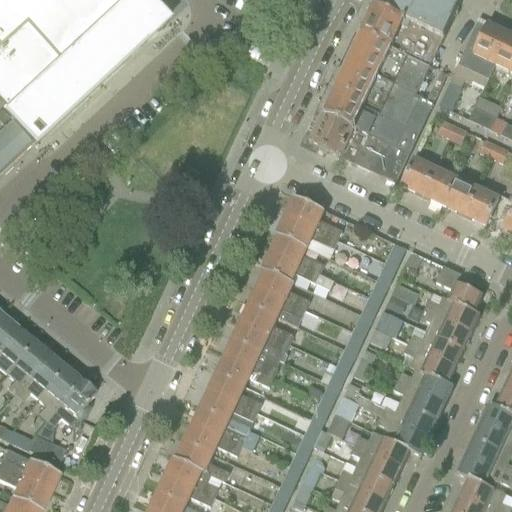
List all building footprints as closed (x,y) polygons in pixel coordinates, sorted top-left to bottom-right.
[(0,0),(0,179),(14,166),(145,45),(144,44),(153,37),(156,34),(167,23),(157,12),(156,11),(146,0),(145,0),(0,0)] [(378,0),(374,10),(442,42),(459,5),(448,0),(378,0)] [(374,10),(360,39),(428,71),(442,42),(374,10)] [(477,27),(457,68),(488,82),(494,69),(509,38),(508,38),(507,41),(498,37),(499,33),(487,27),(485,31),(477,27)] [(494,69),(511,78),(511,39),(509,38),(494,69)] [(347,68),(432,108),(446,80),(428,71),(360,39),(347,68)] [(419,136),(432,108),(347,68),(335,93),(393,120),(391,123),(419,136)] [(449,87),(438,110),(450,116),(461,93),(449,87)] [(409,158),(419,136),(391,123),(393,120),(335,93),(323,118),(409,158)] [(468,123),(468,124),(490,134),(495,123),(486,119),(473,113),(469,122),(468,123)] [(404,169),(409,158),(323,118),(309,147),(395,188),(404,169)] [(443,126),(437,137),(449,143),(454,131),(443,126)] [(500,139),(511,145),(511,144),(511,143),(511,142),(511,130),(505,128),(500,137),(500,139)] [(454,131),(449,143),(461,148),(466,137),(454,131)] [(485,145),(479,157),(491,162),(496,151),(485,145)] [(496,151),(491,162),(502,167),(507,156),(496,151)] [(401,190),(422,200),(435,172),(414,162),(401,190)] [(422,200),(443,210),(456,182),(435,172),(422,200)] [(443,210),(464,219),(477,191),(456,182),(443,210)] [(485,229),(494,210),(498,201),(477,191),(464,219),(485,229)] [(293,202),(284,221),(336,245),(340,236),(318,225),(322,215),(293,202)] [(511,213),(503,233),(511,237),(511,213)] [(284,221),(276,239),(278,240),(307,253),(328,263),(332,254),(333,251),(336,245),(284,221)] [(278,240),(269,257),(318,280),(323,270),(303,261),(307,253),(278,240)] [(393,249),(384,268),(396,273),(405,255),(393,249)] [(261,275),(264,275),(291,288),(295,279),(329,295),(333,287),(318,280),(269,257),(261,275)] [(410,257),(403,271),(414,276),(421,262),(410,257)] [(384,268),(378,282),(389,287),(396,273),(384,268)] [(442,271),(435,286),(451,294),(447,303),(474,316),(482,299),(456,287),(459,280),(442,271)] [(264,275),(255,293),(303,315),(308,306),(287,296),(291,288),(264,275)] [(396,287),(391,298),(403,304),(412,309),(417,298),(396,287)] [(374,289),(368,303),(379,309),(386,295),(374,289)] [(255,293),(247,310),(275,323),(275,322),(296,331),(310,338),(317,322),(303,315),(255,293)] [(391,298),(385,311),(397,317),(403,304),(391,298)] [(428,306),(424,314),(471,336),(479,319),(474,316),(447,303),(442,301),(437,311),(428,306)] [(368,303),(361,317),(373,322),(379,309),(368,303)] [(247,310),(239,327),(287,350),(292,340),(271,330),(275,323),(247,310)] [(430,327),(426,336),(463,353),(471,336),(424,314),(420,323),(430,327)] [(381,320),(374,333),(390,340),(397,323),(382,316),(381,320)] [(2,321),(0,323),(0,354),(18,334),(2,321)] [(358,324),(351,338),(363,343),(369,329),(358,324)] [(239,327),(231,344),(276,365),(280,357),(283,358),(287,350),(239,327)] [(374,333),(368,346),(383,353),(384,353),(390,340),(374,333)] [(18,334),(0,354),(0,372),(7,378),(33,346),(18,334)] [(411,341),(408,348),(455,370),(463,353),(426,336),(421,345),(411,341)] [(351,338),(345,351),(357,357),(363,343),(351,338)] [(231,344),(223,362),(271,384),(276,374),(273,373),(276,365),(231,344)] [(33,346),(7,378),(15,385),(8,393),(15,399),(48,359),(33,346)] [(413,361),(409,370),(447,388),(455,370),(408,348),(404,357),(413,361)] [(364,354),(358,369),(367,373),(374,358),(364,354)] [(48,359),(15,399),(22,405),(28,396),(37,403),(63,372),(48,359)] [(342,359),(335,372),(347,377),(353,364),(342,359)] [(223,362),(215,379),(242,391),(247,382),(267,392),(271,384),(223,362)] [(328,369),(325,377),(332,380),(327,389),(339,395),(347,377),(335,372),(328,369)] [(358,369),(352,381),(361,385),(367,373),(358,369)] [(401,378),(397,386),(444,408),(452,390),(447,388),(409,370),(409,371),(414,373),(410,382),(401,378)] [(63,372),(37,403),(45,410),(38,418),(45,424),(79,385),(63,372)] [(511,376),(510,376),(502,393),(511,397),(511,376)] [(215,379),(207,396),(255,418),(259,409),(239,399),(242,391),(215,379)] [(79,385),(45,424),(52,430),(59,422),(68,429),(75,420),(79,424),(86,419),(89,412),(85,409),(94,397),(79,385)] [(402,398),(398,408),(436,425),(444,408),(397,386),(393,394),(402,398)] [(348,388),(341,403),(351,407),(351,406),(381,421),(385,412),(355,398),(358,393),(349,388),(348,388)] [(310,390),(307,397),(317,402),(320,395),(310,390)] [(320,404),(319,406),(331,412),(337,398),(325,393),(324,397),(320,404)] [(511,397),(502,393),(494,410),(511,418),(511,397)] [(207,396),(199,413),(226,426),(230,417),(251,426),(255,418),(207,396)] [(319,406),(313,420),(324,425),(331,412),(319,406)] [(336,415),(334,419),(348,426),(354,412),(340,406),(336,415)] [(385,412),(381,421),(427,443),(436,425),(398,408),(394,416),(385,412)] [(488,408),(480,425),(511,440),(511,418),(494,410),(488,408)] [(199,413),(191,430),(239,453),(244,443),(223,433),(226,426),(199,413)] [(332,422),(326,437),(340,443),(347,428),(348,427),(348,426),(334,419),(333,420),(332,422)] [(381,421),(377,428),(386,433),(383,440),(382,441),(381,443),(408,455),(419,460),(427,443),(381,421)] [(511,440),(480,425),(472,443),(510,460),(511,455),(511,440)] [(309,427),(303,441),(315,446),(321,433),(309,427)] [(191,430),(183,447),(210,460),(215,451),(235,461),(239,453),(191,430)] [(320,436),(314,448),(324,453),(330,440),(325,437),(325,438),(320,436)] [(357,442),(353,451),(400,473),(408,455),(381,443),(370,438),(366,446),(357,442)] [(14,449),(26,455),(30,445),(18,439),(14,449)] [(34,441),(27,455),(37,460),(39,461),(57,469),(64,455),(49,448),(34,441)] [(303,441),(297,454),(308,460),(315,446),(303,441)] [(472,443),(464,460),(511,482),(511,479),(511,471),(506,469),(510,460),(472,443)] [(183,447),(176,463),(175,464),(200,475),(223,486),(228,477),(207,467),(210,460),(183,447)] [(359,462),(354,472),(392,490),(400,473),(353,451),(350,458),(359,462)] [(6,454),(0,467),(0,474),(49,497),(57,478),(39,470),(28,465),(7,455),(6,454)] [(456,478),(466,483),(504,500),(505,499),(494,494),(498,486),(507,490),(511,482),(464,460),(456,478)] [(173,462),(164,480),(212,502),(217,493),(206,488),(210,480),(200,475),(175,464),(176,463),(173,462)] [(293,462),(287,475),(298,480),(305,467),(293,462)] [(313,463),(309,471),(319,476),(322,469),(321,467),(313,463)] [(303,484),(302,488),(311,492),(319,476),(309,471),(303,484)] [(341,476),(337,485),(384,507),(392,490),(354,472),(350,480),(341,476)] [(0,484),(15,492),(11,502),(33,511),(41,511),(49,497),(0,474),(0,484)] [(287,475),(280,489),(292,494),(298,480),(287,475)] [(164,480),(156,497),(184,510),(188,501),(208,511),(212,502),(164,480)] [(466,483),(458,500),(483,511),(510,511),(511,508),(511,503),(504,500),(466,483)] [(343,496),(338,506),(351,511),(381,511),(384,507),(337,485),(334,492),(343,496)] [(299,492),(293,506),(303,510),(309,497),(299,492)] [(277,496),(271,509),(277,511),(283,511),(289,501),(277,496)] [(156,497),(149,511),(182,511),(184,510),(156,497)] [(483,511),(458,500),(452,511),(483,511)] [(0,506),(0,511),(33,511),(11,502),(7,510),(0,506)]
